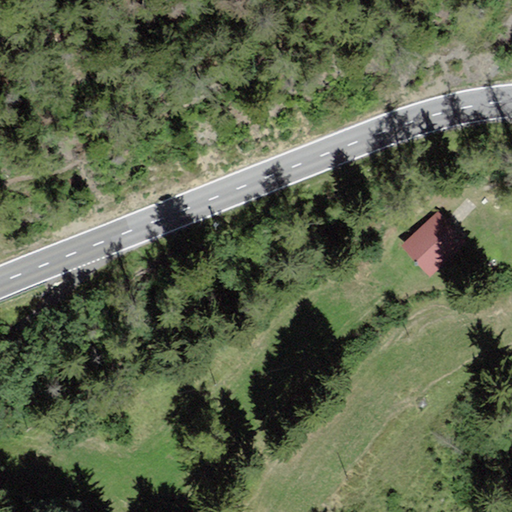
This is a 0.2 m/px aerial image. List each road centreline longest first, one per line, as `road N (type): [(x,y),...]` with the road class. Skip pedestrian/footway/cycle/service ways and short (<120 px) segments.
road 1 (tertiary): [(0,287),(453,106),(511,103)]
road 2 (track): [(0,346),(77,273),(89,251)]
